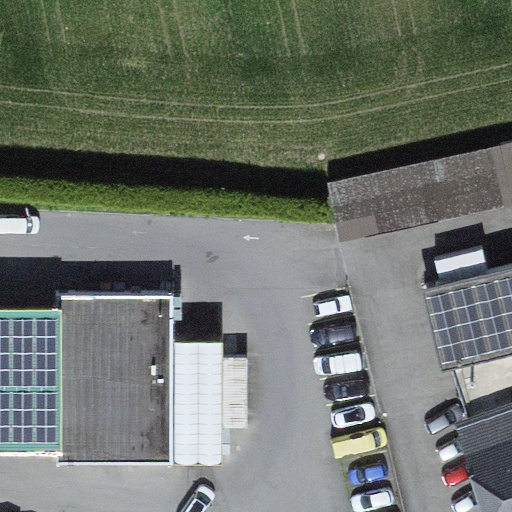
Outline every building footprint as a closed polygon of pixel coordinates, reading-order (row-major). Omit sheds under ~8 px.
[(511,210),(501,155),(321,191),(333,252),(511,215),(511,210)] [(442,276),(479,271),(475,244),(438,250),(442,276)] [(485,511),(511,511),(511,262),(424,287),(485,511)] [(53,303),(52,333),(51,479),(211,480),(211,452),(240,453),(241,363),(170,363),(171,304),(53,303)] [(0,478),(51,479),(52,333),(0,332),(0,478)]
